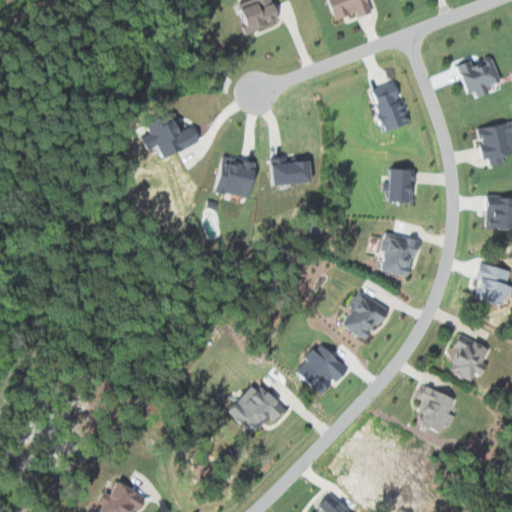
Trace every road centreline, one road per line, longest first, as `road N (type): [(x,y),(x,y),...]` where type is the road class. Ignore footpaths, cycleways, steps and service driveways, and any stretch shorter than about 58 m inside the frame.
road 1 (residential): [(407,37),(444,142),(454,198),(431,310),(364,400),(252,511)]
road 2 (residential): [(503,0),(251,89)]
